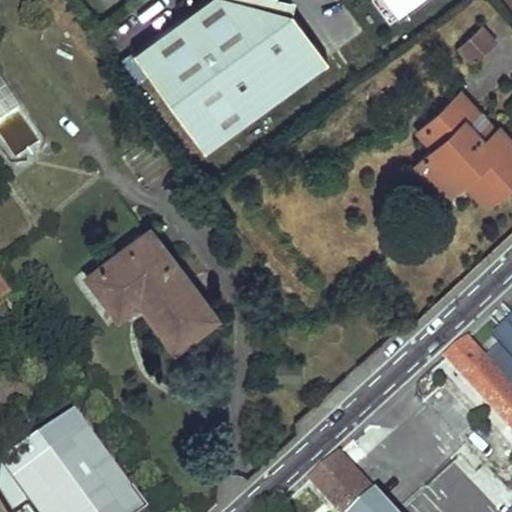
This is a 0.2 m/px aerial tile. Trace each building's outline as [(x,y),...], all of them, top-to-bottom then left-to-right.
[(255,0),(204,0),(136,51),(208,149),(330,59),(294,10),(255,0)] [(295,0),(255,0),(294,10),(295,0)] [(389,0),(377,0),(391,18),(398,13),(389,0)] [(389,0),(398,13),(415,0),(389,0)] [(488,29),(477,39),(488,52),(499,42),(488,29)] [(477,39),(464,50),(475,63),(488,52),(477,39)] [(0,120),(18,108),(0,81),(0,120)] [(464,94),(458,99),(474,117),(469,121),(487,142),(498,132),(464,94)] [(474,117),(458,99),(417,136),(431,153),(418,165),(448,199),(466,183),(475,176),(497,200),(511,186),(511,141),(501,129),(498,132),(487,142),(469,121),(474,117)] [(475,176),(466,183),(488,208),(497,200),(475,176)] [(150,226),(128,243),(133,250),(155,234),(150,226)] [(175,345),(215,315),(155,234),(133,250),(128,243),(88,273),(112,305),(133,290),(139,298),(175,345)] [(133,290),(112,305),(119,313),(139,298),(133,290)] [(511,386),(468,340),(447,358),(511,426),(511,386)] [(143,511),(83,428),(10,480),(32,511),(143,511)] [(393,511),(341,455),(311,483),(338,511),(393,511)]
